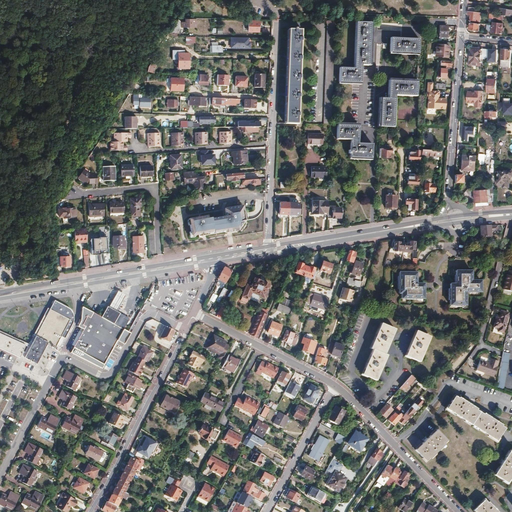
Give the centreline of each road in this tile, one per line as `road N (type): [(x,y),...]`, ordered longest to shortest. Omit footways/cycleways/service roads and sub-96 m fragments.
road 1 (track): [(11,273),(110,0)]
road 2 (residential): [(91,511),(182,327)]
road 3 (unclassified): [(182,327),(150,313),(111,373),(97,375),(61,356),(47,383)]
road 4 (residential): [(335,385),(459,511)]
road 5 (residential): [(460,36),(450,207)]
road 6 (residential): [(273,98),(267,247)]
road 7 (unclassified): [(335,385),(266,511)]
road 8 (unknown): [(275,26),(321,30),(318,124)]
